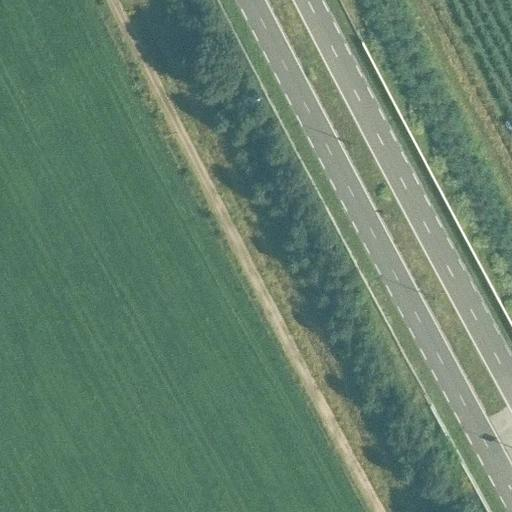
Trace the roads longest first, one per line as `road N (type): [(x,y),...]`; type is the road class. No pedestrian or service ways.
road 1 (track): [(112,0),(380,511)]
road 2 (primary): [(251,0),(511,490)]
road 3 (primary): [(511,383),(308,0)]
